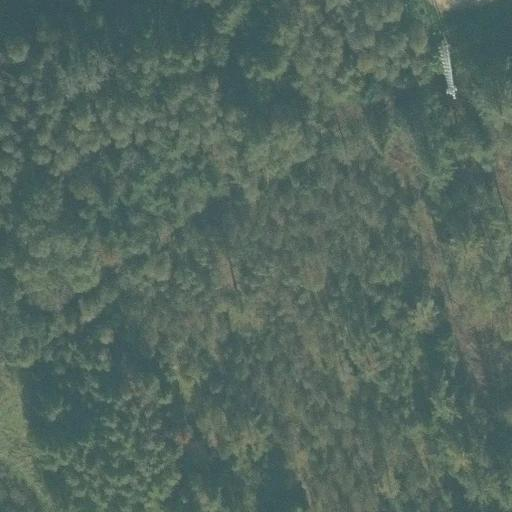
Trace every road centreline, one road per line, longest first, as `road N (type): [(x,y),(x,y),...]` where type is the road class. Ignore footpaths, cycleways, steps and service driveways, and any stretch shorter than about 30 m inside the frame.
road 1 (track): [(408,86),(0,331)]
road 2 (track): [(408,86),(365,56),(320,0)]
road 3 (track): [(511,25),(408,86)]
